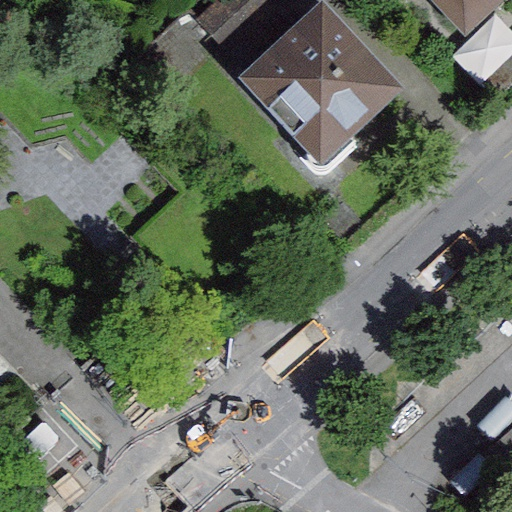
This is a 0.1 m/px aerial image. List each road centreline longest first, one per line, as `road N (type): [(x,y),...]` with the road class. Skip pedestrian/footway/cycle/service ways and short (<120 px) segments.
road 1 (tertiary): [(223,430),(511,179)]
road 2 (residential): [(346,511),(223,430)]
road 3 (tertiary): [(134,511),(223,430)]
